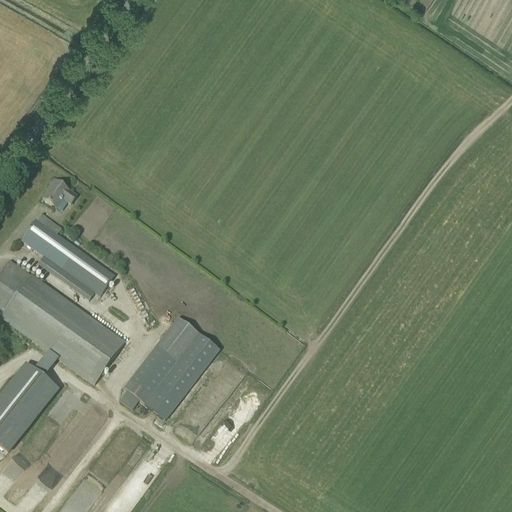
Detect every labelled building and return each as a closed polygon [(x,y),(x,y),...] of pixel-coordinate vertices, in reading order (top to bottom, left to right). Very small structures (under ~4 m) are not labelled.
[(77,198),(69,192),(54,182),(48,191),(49,191),(42,201),(56,210),(64,198),(67,200),(65,202),(71,206),(77,198)] [(35,222),(21,242),(29,248),(43,258),(95,294),(100,298),(114,279),(56,237),(61,230),(41,217),(36,224),(35,222)] [(95,294),(43,258),(37,267),(89,303),(95,294)] [(95,386),(124,345),(9,263),(0,275),(0,317),(49,353),(59,360),(95,386)] [(126,393),(120,402),(132,412),(139,403),(144,407),(198,336),(178,320),(123,391),(126,393)] [(198,336),(144,407),(165,423),(219,352),(198,336)] [(49,353),(33,372),(44,380),(59,360),(49,353)] [(0,396),(0,448),(8,455),(58,392),(44,380),(33,372),(25,366),(0,396)] [(90,438),(103,422),(90,412),(78,428),(90,438)] [(226,445),(243,425),(233,418),(217,438),(226,445)]
